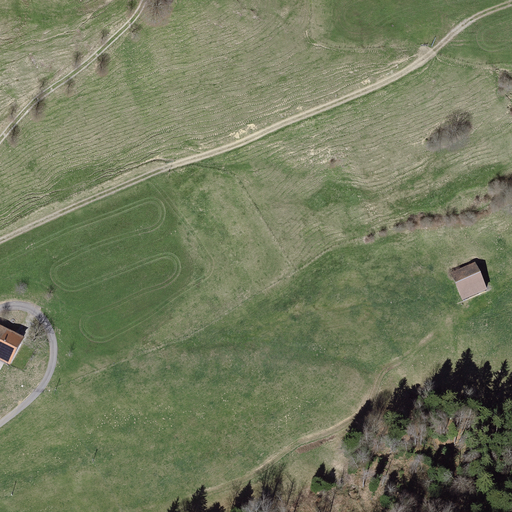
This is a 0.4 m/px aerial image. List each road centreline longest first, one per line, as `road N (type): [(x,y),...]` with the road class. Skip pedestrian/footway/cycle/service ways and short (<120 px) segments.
road 1 (track): [(0,248),(418,68),(475,20),(511,7)]
road 2 (track): [(156,511),(244,479),(355,421),(390,368),(448,321)]
road 3 (track): [(0,145),(29,107),(93,58),(145,0)]
road 4 (unclassified): [(0,425),(27,406),(52,366),(48,324),(23,308),(0,314)]
